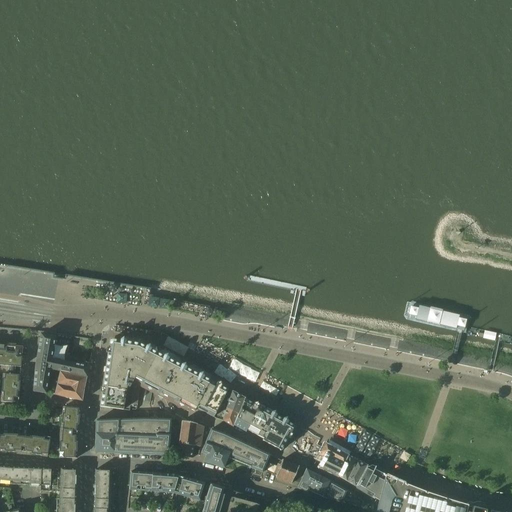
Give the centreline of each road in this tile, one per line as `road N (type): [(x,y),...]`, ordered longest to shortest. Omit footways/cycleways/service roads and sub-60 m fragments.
road 1 (residential): [(511,393),(168,321),(46,315)]
road 2 (residential): [(349,511),(172,464),(85,462),(88,414)]
road 3 (residential): [(368,511),(370,500),(333,479),(207,421),(88,414)]
